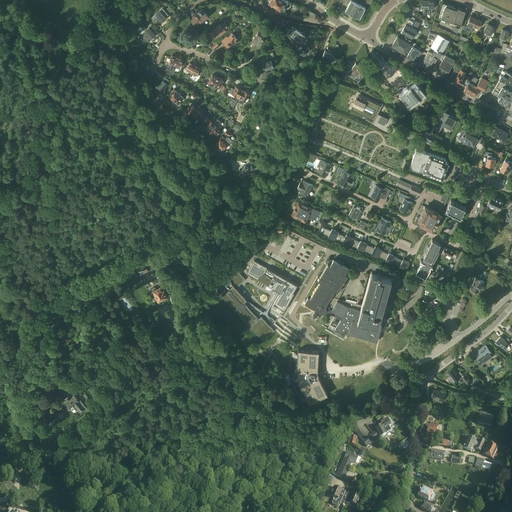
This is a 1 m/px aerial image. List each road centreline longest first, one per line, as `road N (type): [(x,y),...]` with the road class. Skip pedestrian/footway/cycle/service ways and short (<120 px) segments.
road 1 (tertiary): [(419,391),(347,425),(243,388),(153,457),(105,511)]
road 2 (residential): [(164,43),(275,82),(300,61),(263,9)]
road 3 (secondary): [(511,124),(367,39)]
road 4 (residential): [(226,160),(151,99),(152,68),(164,43)]
